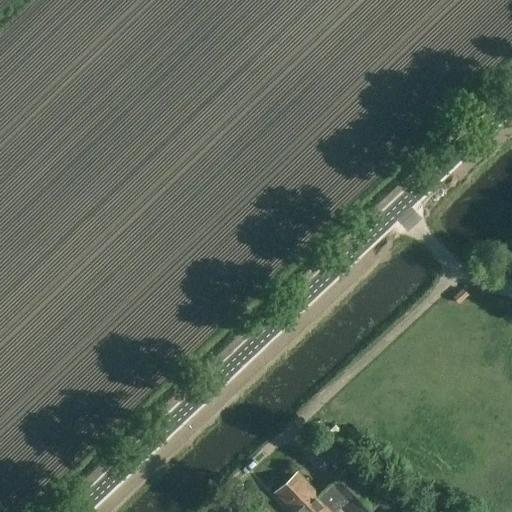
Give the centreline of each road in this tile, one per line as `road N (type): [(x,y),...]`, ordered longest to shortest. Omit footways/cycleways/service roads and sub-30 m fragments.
road 1 (tertiary): [(81,511),(511,101)]
road 2 (track): [(397,212),(463,270),(511,293)]
